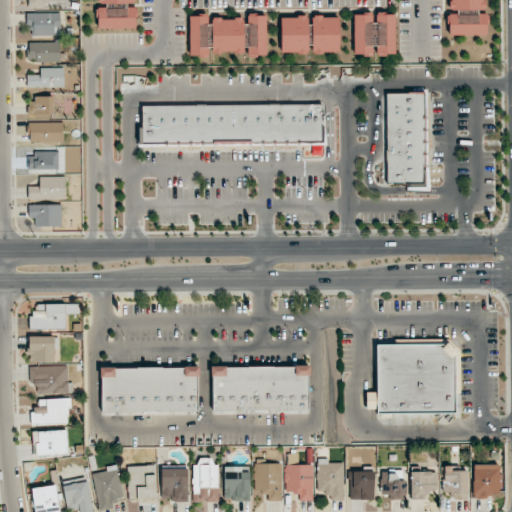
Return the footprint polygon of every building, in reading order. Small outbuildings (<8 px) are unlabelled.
[(449,0),(450,9),(484,9),(484,0),(449,0)] [(97,29),(137,28),(136,8),(97,8),(97,29)] [(33,36),(60,35),(60,12),(26,13),(27,25),(33,25),(33,36)] [(353,54),(374,54),(395,54),(394,15),(376,15),(376,23),(372,23),(372,15),(353,15),(353,54)] [(486,35),(486,15),(447,15),(448,35),(486,35)] [(189,16),(190,55),(211,55),(210,16),(189,16)] [(265,56),(266,16),(248,16),(247,55),(265,56)] [(311,53),(339,53),(339,16),(312,16),(311,53)] [(281,53),(308,52),(307,17),(280,17),(281,53)] [(246,18),(212,19),(212,52),(246,52),(246,18)] [(60,61),(60,43),(28,42),(28,61),(60,61)] [(64,87),(64,68),(40,68),(40,75),(27,75),(27,88),(64,87)] [(387,186),(426,185),(425,93),(386,93),(387,186)] [(27,115),(52,116),(53,97),(35,96),(35,104),(28,103),(27,115)] [(140,106),(141,146),(322,144),(321,104),(140,106)] [(29,143),(63,142),(62,122),(29,122),(29,143)] [(29,152),(28,170),(64,170),(64,152),(29,152)] [(28,199),(65,199),(65,177),(39,176),(39,186),(28,186),(28,199)] [(35,226),(61,226),(62,205),(29,204),(28,217),(35,218),(35,226)] [(79,304),(38,304),(38,311),(30,311),(30,329),(65,329),(65,313),(79,313),(79,304)] [(28,336),(29,362),(56,361),(55,336),(28,336)] [(455,413),(454,342),(376,342),(377,414),(455,413)] [(31,366),(31,394),(68,393),(67,365),(31,366)] [(212,412),(309,411),(308,366),(212,367),(212,412)] [(198,412),(198,367),(101,368),(101,412),(198,412)] [(375,409),(375,392),(366,392),(366,409),(375,409)] [(69,398),(39,399),(39,407),(32,407),(32,424),(69,423),(69,398)] [(34,455),(67,454),(67,430),(33,431),(34,455)] [(343,462),(328,463),(328,458),(316,458),(317,492),(331,492),(331,501),(344,500),(343,462)] [(218,503),(219,460),(194,460),(193,502),(218,503)] [(92,474),(99,511),(115,508),(113,500),(123,498),(117,464),(105,467),(106,471),(92,474)] [(312,465),(296,465),(296,464),(284,465),(285,492),(299,492),(299,501),(312,501),(312,465)] [(127,466),(128,499),(156,498),(155,465),(127,466)] [(249,500),(249,472),(241,472),(241,466),(224,467),(224,500),(249,500)] [(188,501),(187,468),(161,469),(161,495),(171,495),(171,502),(188,501)] [(373,499),(373,470),(350,469),(349,499),(373,499)] [(467,469),(443,469),(443,499),(467,498),(467,469)] [(381,495),(389,494),(389,499),(405,499),(404,470),(380,470),(381,495)] [(411,499),(427,499),(427,493),(437,492),(436,472),(410,472),(411,499)] [(93,511),(85,477),(61,482),(68,510),(78,508),(78,511),(93,511)] [(32,488),(33,511),(58,511),(56,485),(32,488)]
